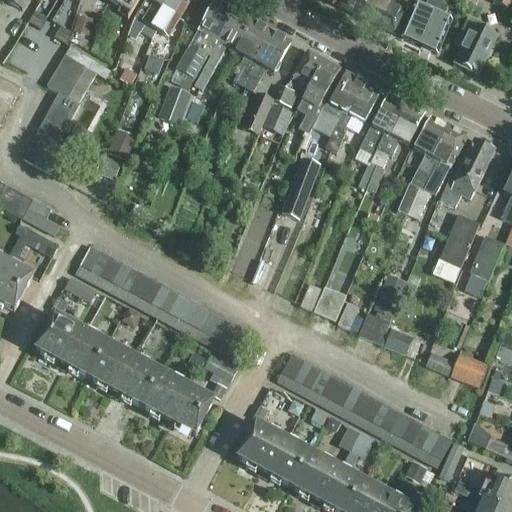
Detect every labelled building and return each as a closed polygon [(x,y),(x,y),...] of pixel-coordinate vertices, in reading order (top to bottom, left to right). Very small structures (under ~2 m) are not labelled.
[(7,0),(5,4),(22,14),(30,0),(7,0)] [(131,18),(141,0),(111,0),(109,5),(131,18)] [(146,0),(145,2),(134,21),(146,27),(151,31),(169,0),(146,0)] [(169,0),(151,31),(157,34),(168,41),(179,22),(192,0),(169,0)] [(343,0),(338,10),(359,20),(368,0),(343,0)] [(368,0),(359,20),(379,30),(392,3),(393,0),(368,0)] [(402,41),(419,49),(440,0),(429,0),(424,12),(416,8),(402,41)] [(443,0),(440,0),(419,49),(437,57),(452,23),(444,20),(451,3),(443,0)] [(465,0),(464,4),(476,10),(480,0),(465,0)] [(511,0),(494,0),(492,5),(510,14),(511,10),(511,0)] [(392,3),(379,30),(395,38),(408,11),(392,3)] [(186,55),(176,73),(187,79),(193,83),(194,83),(207,60),(209,60),(234,15),(215,5),(198,35),(207,40),(199,54),(197,53),(186,55)] [(46,22),(35,15),(32,20),(43,27),(46,22)] [(210,61),(202,76),(210,81),(226,51),(235,56),(252,26),(234,15),(209,60),(210,61)] [(77,19),(74,32),(90,36),(93,24),(77,19)] [(43,27),(32,20),(29,26),(40,33),(43,27)] [(455,48),(462,52),(454,68),(478,79),(486,63),(488,64),(493,54),(490,53),(497,38),(466,24),(455,48)] [(238,77),(233,86),(246,94),(251,84),(245,81),(271,36),(252,26),(235,56),(244,61),(236,76),(238,77)] [(146,27),(140,36),(151,43),(157,34),(151,31),(146,27)] [(68,42),(70,36),(61,30),(57,36),(68,42)] [(66,49),(68,42),(57,36),(54,42),(66,49)] [(271,36),(245,81),(251,84),(246,94),(253,98),(266,74),(273,77),(275,74),(277,74),(280,69),(279,66),(290,47),(271,36)] [(71,50),(65,59),(75,65),(81,56),(71,50)] [(75,65),(86,72),(91,62),(81,56),(75,65)] [(290,87),(307,96),(324,65),(307,56),(290,87)] [(59,97),(68,102),(86,72),(75,65),(65,59),(47,90),(59,97)] [(158,79),(163,65),(149,60),(144,74),(158,79)] [(91,62),(86,72),(96,78),(102,69),(91,62)] [(299,152),(305,154),(311,141),(309,138),(324,111),(322,107),(340,74),(324,65),(307,96),(296,115),(305,120),(298,133),(304,136),(302,141),(304,142),(299,152)] [(102,69),(96,78),(106,84),(112,75),(102,69)] [(125,72),(119,82),(130,89),(136,79),(125,72)] [(202,76),(194,90),(194,91),(202,95),(210,81),(202,76)] [(330,142),(325,152),(331,156),(346,118),(364,86),(346,77),(329,108),(341,115),(337,122),(327,141),(330,142)] [(181,82),(178,89),(189,93),(193,83),(187,79),(185,84),(181,82)] [(0,84),(0,91),(16,100),(20,92),(1,82),(0,84)] [(346,118),(331,156),(337,159),(347,133),(344,132),(345,131),(358,138),(364,128),(381,96),(364,86),(346,118)] [(274,104),(292,112),(298,98),(280,90),(274,104)] [(0,104),(11,110),(16,100),(0,91),(0,104)] [(170,91),(159,121),(179,129),(190,99),(170,91)] [(54,106),(75,117),(80,108),(68,102),(59,97),(54,106)] [(241,131),(259,139),(274,104),(256,97),(241,131)] [(357,190),(365,194),(376,171),(381,173),(387,161),(377,155),(383,144),(388,146),(407,110),(388,100),(360,153),(374,161),(370,169),(368,168),(357,190)] [(0,115),(6,119),(11,110),(0,104),(0,115)] [(49,116),(70,127),(75,117),(54,106),(49,116)] [(263,131),(283,140),(292,117),(273,109),(263,131)] [(425,119),(407,110),(388,146),(383,144),(377,155),(387,161),(391,163),(397,149),(395,148),(397,145),(408,151),(425,119)] [(43,125),(64,137),(70,127),(49,116),(43,125)] [(427,160),(418,177),(430,184),(436,172),(437,171),(430,167),(449,131),(430,122),(414,153),(427,160)] [(38,135),(59,146),(64,137),(43,125),(38,135)] [(467,141),(449,131),(430,167),(437,171),(436,172),(438,172),(440,167),(450,172),(467,141)] [(44,150),(53,155),(54,156),(59,146),(38,135),(33,145),(44,150)] [(109,159),(126,165),(132,148),(115,142),(109,159)] [(450,193),(471,204),(495,154),(474,144),(450,193)] [(23,164),(34,169),(44,150),(33,145),(23,164)] [(34,169),(43,174),(53,155),(44,150),(34,169)] [(43,174),(52,179),(62,160),(54,156),(53,155),(43,174)] [(52,179),(62,184),(71,165),(62,160),(52,179)] [(96,178),(114,184),(120,167),(102,160),(96,178)] [(319,169),(302,163),(281,219),(298,225),(319,169)] [(62,184),(71,189),(80,170),(71,165),(62,184)] [(71,189),(80,193),(90,174),(80,170),(71,189)] [(376,171),(365,194),(373,197),(383,174),(381,173),(376,171)] [(80,193),(89,198),(99,179),(96,178),(90,174),(80,193)] [(202,175),(197,190),(210,195),(215,181),(202,175)] [(420,193),(407,220),(419,225),(430,197),(424,194),(430,184),(418,177),(412,189),(420,193)] [(501,223),(511,227),(511,177),(503,197),(511,201),(501,223)] [(89,198),(98,203),(108,184),(99,179),(89,198)] [(108,184),(98,203),(107,208),(117,189),(108,184)] [(397,215),(407,220),(420,193),(412,189),(409,187),(397,215)] [(0,201),(0,210),(5,214),(15,195),(6,190),(0,201)] [(5,214),(14,218),(24,199),(15,195),(5,214)] [(14,218),(22,223),(28,214),(33,204),(24,199),(14,218)] [(34,217),(40,220),(46,223),(52,214),(33,204),(28,214),(34,217)] [(22,223),(29,226),(34,217),(28,214),(22,223)] [(29,226),(35,230),(40,220),(34,217),(29,226)] [(379,221),(370,217),(367,226),(376,229),(379,221)] [(35,230),(42,233),(47,224),(46,223),(40,220),(35,230)] [(432,278),(454,288),(479,229),(458,220),(432,278)] [(42,233),(48,237),(53,227),(47,224),(42,233)] [(53,227),(48,237),(54,240),(59,231),(53,227)] [(20,229),(15,238),(20,240),(23,242),(28,233),(20,229)] [(28,233),(23,242),(28,245),(26,248),(52,262),(58,250),(28,233)] [(20,240),(14,252),(22,256),(26,248),(28,245),(23,242),(20,240)] [(470,278),(489,286),(504,249),(485,241),(470,278)] [(91,250),(81,270),(91,275),(101,256),(91,250)] [(0,263),(0,308),(14,316),(33,281),(19,273),(25,263),(20,260),(22,256),(14,252),(6,266),(0,263)] [(91,275),(101,280),(111,261),(101,256),(91,275)] [(101,280),(111,286),(121,266),(111,261),(101,280)] [(111,286),(121,291),(131,272),(121,266),(111,286)] [(259,266),(251,286),(261,291),(269,270),(259,266)] [(77,277),(87,283),(91,275),(81,270),(77,277)] [(121,291),(131,296),(141,277),(131,272),(121,291)] [(87,283),(97,288),(101,280),(91,275),(87,283)] [(131,296),(141,301),(151,282),(141,277),(131,296)] [(374,314),(392,322),(406,286),(388,279),(374,314)] [(97,288),(107,293),(111,286),(101,280),(97,288)] [(64,294),(89,307),(96,295),(71,282),(64,294)] [(141,301),(150,307),(161,288),(151,282),(141,301)] [(107,293),(117,299),(121,291),(111,286),(107,293)] [(150,307),(160,312),(171,293),(161,288),(150,307)] [(300,310),(312,315),(321,293),(310,288),(300,310)] [(314,316),(335,325),(346,300),(325,290),(314,316)] [(117,299),(126,304),(131,296),(121,291),(117,299)] [(160,312),(170,317),(181,298),(171,293),(160,312)] [(126,304),(136,309),(141,301),(131,296),(126,304)] [(170,317),(180,323),(190,303),(181,298),(170,317)] [(51,312),(60,316),(66,305),(57,301),(51,312)] [(136,309),(146,315),(150,307),(141,301),(136,309)] [(180,323),(190,328),(200,309),(190,303),(180,323)] [(146,315),(156,320),(160,312),(150,307),(146,315)] [(337,328),(347,333),(357,312),(348,307),(337,328)] [(190,328),(200,333),(210,314),(200,309),(190,328)] [(128,312),(121,324),(134,332),(141,319),(128,312)] [(156,320),(166,325),(170,317),(160,312),(156,320)] [(200,333),(210,339),(220,319),(210,314),(200,333)] [(166,325),(176,331),(180,323),(170,317),(166,325)] [(210,339),(220,344),(230,325),(220,319),(210,339)] [(355,319),(349,333),(357,337),(363,323),(355,319)] [(359,340),(381,349),(390,328),(368,319),(359,340)] [(67,371),(89,382),(107,348),(54,320),(36,354),(58,366),(56,369),(65,374),(67,371)] [(176,331),(186,336),(190,328),(180,323),(176,331)] [(220,344),(230,349),(240,330),(230,325),(220,344)] [(186,336),(196,341),(200,333),(190,328),(186,336)] [(460,353),(469,331),(462,328),(453,351),(460,353)] [(240,330),(230,349),(240,355),(250,336),(240,330)] [(405,360),(413,341),(391,332),(383,352),(405,360)] [(196,341),(206,347),(210,339),(200,333),(196,341)] [(511,351),(511,339),(506,337),(502,348),(511,351)] [(206,347),(216,352),(220,344),(210,339),(206,347)] [(216,352),(225,357),(230,349),(220,344),(216,352)] [(119,400),(141,411),(160,377),(107,348),(89,382),(111,394),(109,398),(118,402),(119,400)] [(230,349),(225,357),(236,363),(240,355),(230,349)] [(425,370),(448,380),(456,360),(433,350),(425,370)] [(494,364),(511,370),(511,354),(499,350),(494,364)] [(200,373),(205,363),(193,357),(188,367),(200,373)] [(449,382),(479,393),(488,369),(459,357),(449,382)] [(293,359),(282,378),(292,384),(303,364),(293,359)] [(205,372),(231,386),(237,374),(211,360),(205,372)] [(292,384),(302,389),(313,369),(303,364),(292,384)] [(302,389),(312,394),(322,375),(313,369),(302,389)] [(312,394),(322,399),(332,380),(322,375),(312,394)] [(160,377),(141,411),(163,423),(161,426),(170,431),(172,428),(195,440),(213,405),(160,377)] [(278,386),(288,391),(292,384),(282,378),(278,386)] [(322,399),(332,405),(342,385),(332,380),(322,399)] [(487,396),(498,400),(503,387),(492,383),(487,396)] [(288,391),(298,396),(302,389),(292,384),(288,391)] [(332,405),(342,410),(352,390),(342,385),(332,405)] [(211,400),(220,405),(226,393),(217,389),(211,400)] [(298,396),(308,402),(312,394),(302,389),(298,396)] [(342,410),(352,415),(362,396),(352,390),(342,410)] [(308,402),(318,407),(322,399),(312,394),(308,402)] [(352,415),(361,420),(372,401),(362,396),(352,415)] [(318,407),(328,412),(332,405),(322,399),(318,407)] [(361,420),(371,426),(382,406),(372,401),(361,420)] [(328,412),(338,418),(342,410),(332,405),(328,412)] [(479,419),(490,423),(495,409),(483,405),(479,419)] [(371,426),(381,431),(392,411),(382,406),(371,426)] [(253,423),(262,427),(268,414),(260,410),(253,423)] [(338,418),(348,423),(352,415),(342,410),(338,418)] [(381,431),(391,436),(402,417),(392,411),(381,431)] [(316,414),(311,424),(322,430),(327,420),(316,414)] [(348,423),(357,428),(361,420),(352,415),(348,423)] [(391,436),(401,442),(411,422),(402,417),(391,436)] [(357,428),(367,433),(371,426),(361,420),(357,428)] [(330,421),(323,432),(331,437),(336,436),(341,427),(330,421)] [(401,442),(411,447),(421,427),(411,422),(401,442)] [(367,433),(377,439),(381,431),(371,426),(367,433)] [(411,447),(421,452),(431,433),(421,427),(411,447)] [(269,479),(291,491),(309,457),(256,428),(237,462),(260,475),(258,478),(267,483),(269,479)] [(377,439),(387,444),(391,436),(381,431),(377,439)] [(421,452),(431,457),(441,438),(431,433),(421,452)] [(387,444),(397,449),(401,442),(391,436),(387,444)] [(467,446),(507,463),(511,451),(489,442),(488,443),(472,436),(467,446)] [(341,474),(350,479),(359,461),(361,462),(370,443),(359,437),(341,474)] [(441,438),(431,457),(441,463),(452,443),(441,438)] [(397,449),(407,454),(411,447),(401,442),(397,449)] [(407,454),(417,460),(421,452),(411,447),(407,454)] [(453,448),(450,456),(460,461),(463,452),(453,448)] [(417,460),(427,465),(431,457),(421,452),(417,460)] [(450,456),(446,465),(456,469),(460,461),(450,456)] [(323,464),(309,457),(291,491),(313,503),(311,506),(320,511),(322,508),(329,511),(347,511),(362,485),(350,479),(341,474),(332,469),(334,465),(325,461),(323,464)] [(431,457),(427,465),(437,471),(441,463),(431,457)] [(406,477),(421,484),(427,473),(412,465),(406,477)] [(446,465),(442,473),(452,477),(456,469),(446,465)] [(452,477),(442,473),(439,482),(449,486),(452,477)] [(511,511),(511,486),(494,478),(478,511),(511,511)] [(376,492),(362,485),(347,511),(412,511),(403,507),(404,503),(396,498),(394,502),(384,497),(386,493),(377,489),(376,492)] [(455,496),(465,500),(470,490),(460,485),(455,496)] [(470,490),(465,500),(475,505),(480,494),(470,490)]
